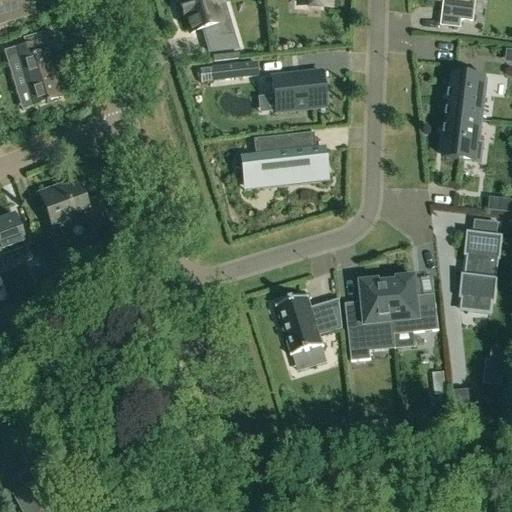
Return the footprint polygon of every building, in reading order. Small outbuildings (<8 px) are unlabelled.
[(0,0),(0,24),(36,14),(31,0),(0,0)] [(202,31),(209,53),(237,50),(233,35),(219,37),(215,26),(221,25),(216,6),(223,4),(222,0),(180,0),(181,3),(179,4),(183,18),(185,17),(191,34),(202,31)] [(467,1),(467,0),(442,0),(445,0),(443,19),(446,19),(445,27),(460,29),(461,21),(472,22),(475,2),(467,1)] [(319,56),(319,29),(305,28),(305,35),(291,35),(290,69),(308,69),(308,56),(319,56)] [(40,53),(37,43),(12,50),(16,62),(22,60),(36,107),(63,98),(48,51),(40,53)] [(256,63),(227,67),(229,81),(258,78),(256,63)] [(198,70),(200,84),(213,82),(212,68),(198,70)] [(321,73),(271,78),(275,114),(325,108),(321,73)] [(452,100),(450,118),(483,121),(488,80),(455,76),(453,92),(449,92),(448,100),(452,100)] [(483,121),(450,118),(449,128),(445,127),(444,136),(448,136),(445,159),(482,163),(484,143),(481,143),(483,121)] [(289,137),(253,141),(255,157),(241,158),(244,184),(327,175),(324,149),(291,153),(289,137)] [(59,187),(39,195),(52,232),(85,220),(89,232),(108,225),(98,199),(85,203),(78,184),(61,190),(59,187)] [(511,206),(497,204),(496,217),(510,218),(511,206)] [(12,218),(0,222),(0,262),(3,270),(14,267),(9,254),(23,249),(12,218)] [(503,238),(467,233),(464,257),(467,256),(465,280),(462,280),(459,300),(474,301),(473,312),(491,314),(492,304),(495,304),(497,284),(496,284),(499,260),(500,260),(503,238)] [(60,263),(45,268),(54,291),(63,285),(68,282),(60,263)] [(43,265),(31,270),(42,299),(52,293),(54,291),(45,268),(45,269),(43,265)] [(388,284),(394,337),(439,332),(436,304),(418,307),(415,279),(398,281),(398,283),(388,284)] [(346,314),(351,363),(371,361),(368,339),(394,337),(388,284),(378,285),(378,283),(361,285),(364,312),(346,314)] [(290,304),(276,308),(276,309),(277,309),(292,356),(290,356),(291,358),(305,353),(306,355),(310,353),(310,352),(324,348),(323,346),(322,347),(320,338),(343,331),(339,301),(320,307),(321,311),(312,313),(308,300),(309,299),(308,298),(294,302),(294,301),(290,303),(290,304)] [(506,350),(490,348),(485,386),(502,389),(506,350)] [(467,392),(470,421),(481,420),(478,391),(467,392)] [(32,465),(49,457),(36,423),(18,430),(32,465)] [(360,424),(361,439),(375,438),(374,423),(360,424)] [(18,476),(26,492),(15,498),(22,511),(56,511),(41,484),(33,468),(18,476)]
